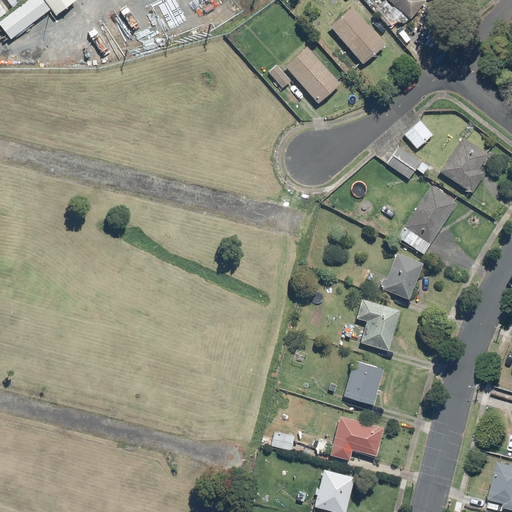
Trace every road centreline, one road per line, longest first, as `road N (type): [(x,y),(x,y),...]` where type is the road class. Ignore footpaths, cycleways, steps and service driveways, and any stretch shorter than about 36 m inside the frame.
road 1 (track): [(294,222),(0,146)]
road 2 (residential): [(511,258),(473,332),(427,511)]
road 3 (track): [(242,462),(0,402)]
road 4 (residential): [(310,158),(371,125),(448,66)]
